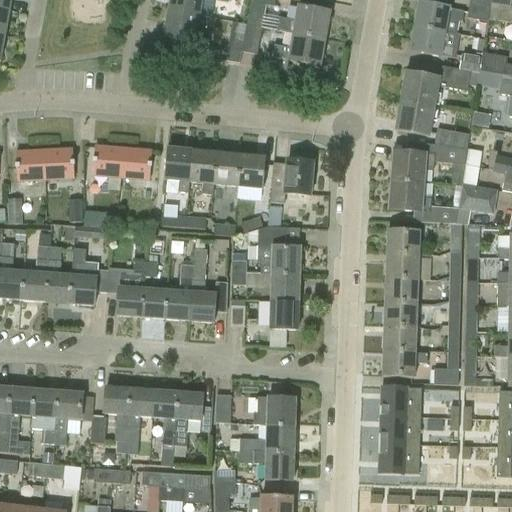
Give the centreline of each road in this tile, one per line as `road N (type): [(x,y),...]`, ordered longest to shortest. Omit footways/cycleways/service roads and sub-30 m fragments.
road 1 (residential): [(0,351),(178,350),(228,372),(344,381)]
road 2 (residential): [(344,381),(355,134)]
road 3 (residential): [(124,118),(355,134)]
road 4 (residential): [(355,134),(378,0)]
road 5 (residential): [(341,511),(344,381)]
